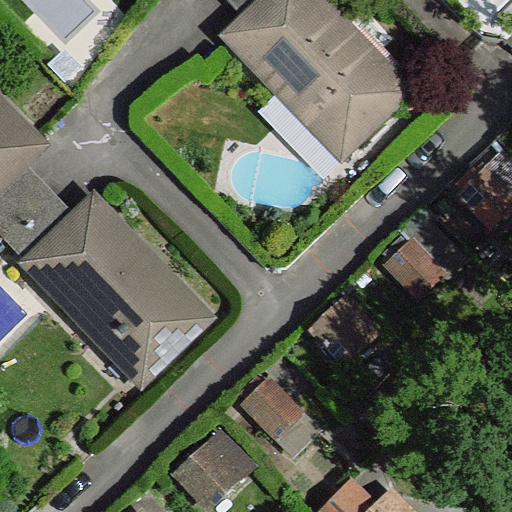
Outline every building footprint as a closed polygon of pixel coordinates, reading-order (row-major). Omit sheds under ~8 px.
[(327,0),(274,0),(231,41),(351,168),(422,100),(327,0)] [(0,104),(0,210),(53,161),(0,104)] [(91,201),(19,269),(139,395),(211,328),(91,201)] [(224,507),(259,456),(220,429),(184,480),(224,507)] [(401,511),(390,501),(378,511),(401,511)]
